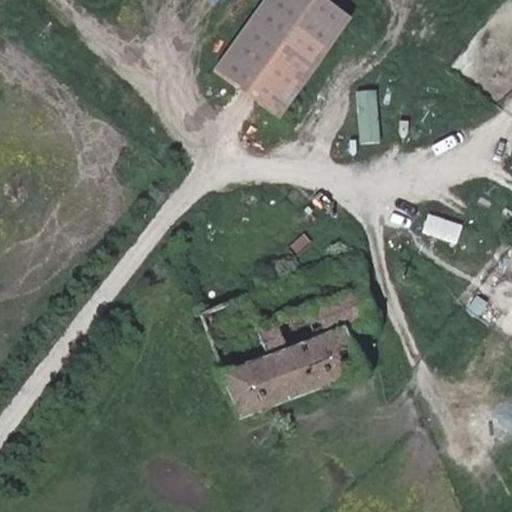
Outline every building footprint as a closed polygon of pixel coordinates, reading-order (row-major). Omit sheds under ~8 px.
[(200,34),(213,0),(200,0),(189,29),(200,34)] [(279,130),(354,24),(319,0),(271,0),(212,83),(279,130)] [(458,246),(466,226),(429,212),(422,232),(458,246)] [(374,335),(352,274),(205,325),(241,428),(362,386),(347,344),(374,335)] [(388,377),(374,335),(347,344),(362,386),(388,377)]
